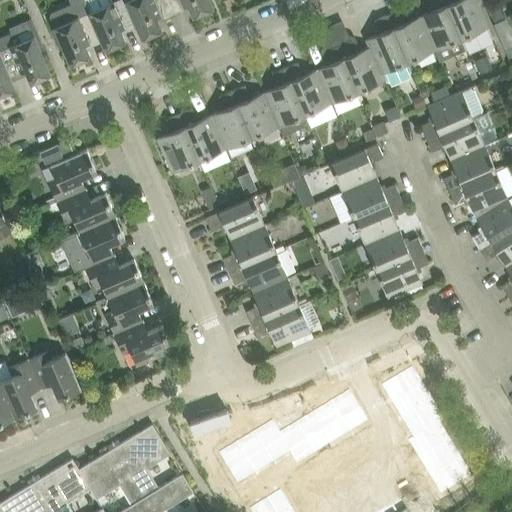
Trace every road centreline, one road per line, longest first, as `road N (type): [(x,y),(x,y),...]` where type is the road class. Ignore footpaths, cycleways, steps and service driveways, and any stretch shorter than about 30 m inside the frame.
road 1 (residential): [(228,368),(113,92)]
road 2 (residential): [(228,368),(267,378),(398,321),(421,323),(439,336),(468,382)]
road 3 (residential): [(0,465),(228,368)]
road 4 (residential): [(321,0),(113,92)]
road 5 (residential): [(113,92),(0,141)]
